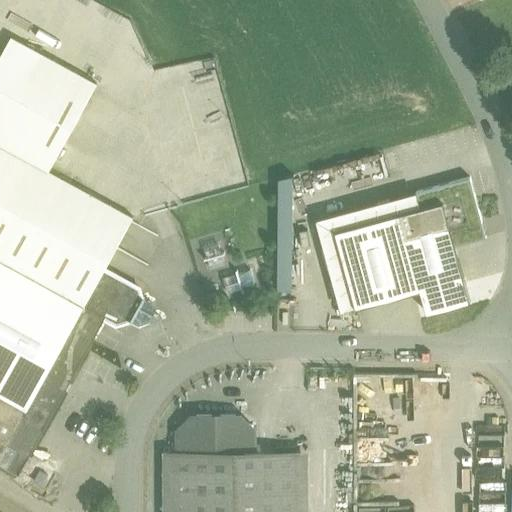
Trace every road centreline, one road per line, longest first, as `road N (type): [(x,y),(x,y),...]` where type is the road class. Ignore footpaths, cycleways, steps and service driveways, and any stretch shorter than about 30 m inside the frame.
road 1 (residential): [(511,350),(257,349),(195,360),(147,405),(134,511)]
road 2 (residential): [(431,0),(511,171)]
